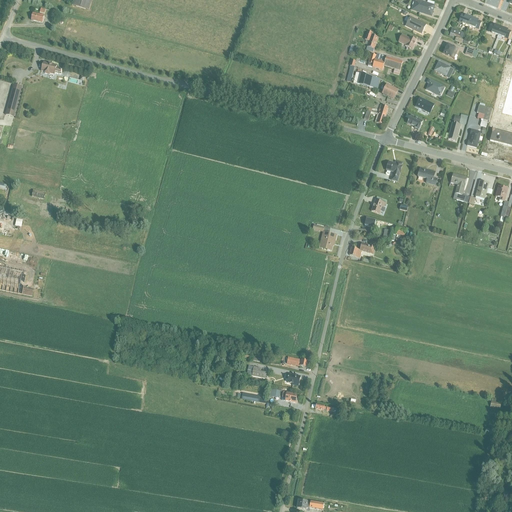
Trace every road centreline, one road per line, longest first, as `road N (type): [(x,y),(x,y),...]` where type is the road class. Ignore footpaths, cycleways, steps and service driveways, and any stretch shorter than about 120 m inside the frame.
road 1 (residential): [(383,139),(3,36)]
road 2 (unclassified): [(280,511),(344,243),(383,139)]
road 3 (residential): [(451,0),(383,139)]
road 4 (residential): [(511,173),(383,139)]
